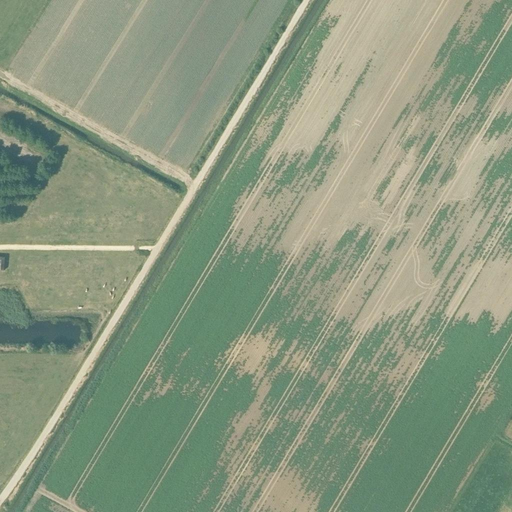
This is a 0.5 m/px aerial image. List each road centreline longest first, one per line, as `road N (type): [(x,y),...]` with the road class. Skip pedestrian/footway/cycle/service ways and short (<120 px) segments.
road 1 (track): [(0,502),(157,248)]
road 2 (track): [(157,248),(305,0)]
